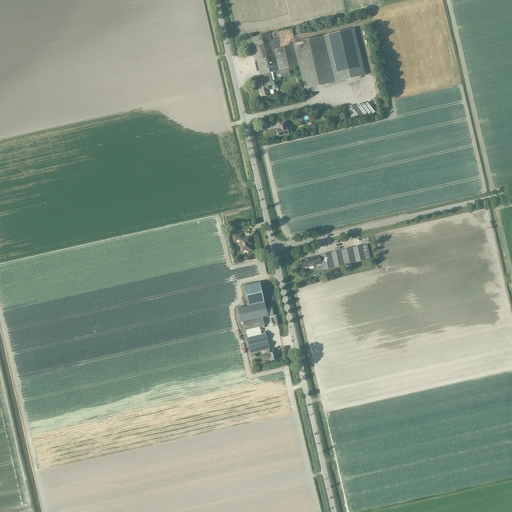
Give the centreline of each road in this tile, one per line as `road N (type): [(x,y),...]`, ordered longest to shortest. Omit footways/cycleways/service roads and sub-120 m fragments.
road 1 (unclassified): [(333,511),(273,250)]
road 2 (unclassified): [(273,250),(216,0)]
road 3 (unclassified): [(273,250),(511,194)]
